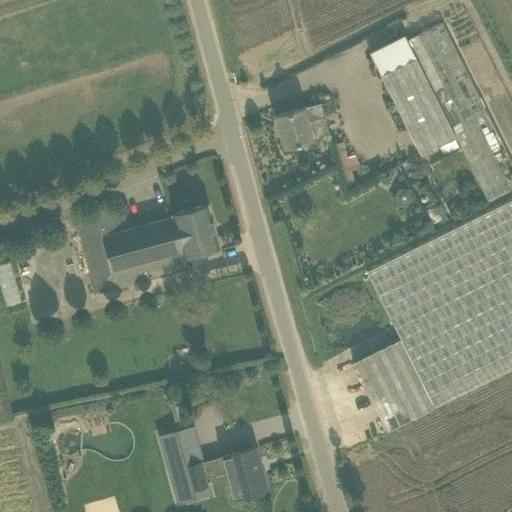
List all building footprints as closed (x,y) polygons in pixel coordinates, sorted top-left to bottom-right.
[(511,161),(442,22),(406,40),(416,58),(455,137),(487,201),(511,188),(511,161)] [(416,58),(380,75),(420,154),(455,137),(416,58)] [(303,107),(275,115),(284,146),(312,139),(311,138),(328,134),(320,103),(303,108),(303,107)] [(511,198),(366,270),(400,338),(434,407),(511,368),(511,198)] [(127,228),(120,203),(74,216),(95,293),(187,268),(184,256),(219,247),(207,203),(171,213),(172,216),(127,228)] [(13,260),(0,262),(0,278),(5,301),(21,298),(13,260)] [(387,430),(434,407),(400,338),(353,361),(387,430)] [(173,421),(180,419),(176,406),(170,407),(173,421)] [(186,465),(176,430),(159,435),(169,470),(186,465)] [(186,465),(187,467),(167,473),(173,492),(192,486),(193,489),(207,485),(204,477),(227,470),(235,497),(266,489),(255,446),(223,455),(200,462),(200,461),(186,465)]
